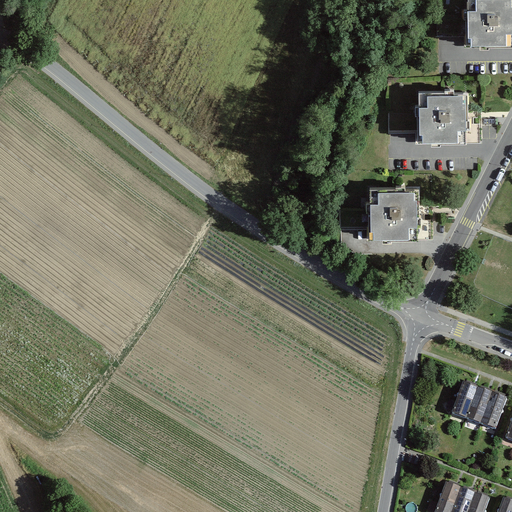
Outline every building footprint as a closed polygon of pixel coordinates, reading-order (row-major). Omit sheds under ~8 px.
[(463,0),(464,46),(511,46),(511,0),(463,0)] [(416,140),(464,141),(464,94),(416,94),(416,140)] [(368,237),(416,237),(416,191),(368,191),(368,237)] [(450,416),(465,421),(476,390),(462,384),(450,416)] [(465,421),(479,426),(491,395),(476,390),(465,421)] [(479,426),(494,432),(505,400),(491,395),(479,426)] [(435,511),(451,511),(461,487),(446,482),(435,511)] [(451,511),(468,511),(475,492),(461,487),(451,511)] [(468,511),(484,511),(490,498),(475,492),(468,511)] [(498,511),(511,511),(511,499),(504,497),(498,511)]
